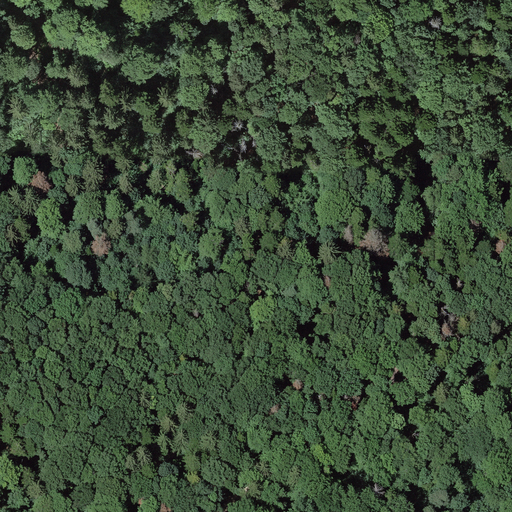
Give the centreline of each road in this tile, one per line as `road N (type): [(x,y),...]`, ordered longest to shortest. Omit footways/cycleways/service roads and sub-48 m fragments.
road 1 (track): [(413,348),(292,355),(125,399),(0,477)]
road 2 (track): [(292,355),(147,166),(123,151),(0,155)]
road 3 (track): [(210,511),(369,379),(511,297)]
